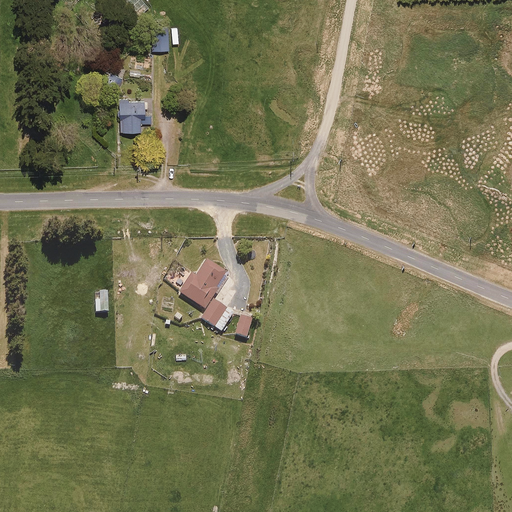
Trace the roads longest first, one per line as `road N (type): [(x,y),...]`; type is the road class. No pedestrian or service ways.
road 1 (tertiary): [(0,202),(167,198),(268,206),(511,299)]
road 2 (track): [(352,0),(333,104),(314,154),(293,177),(245,203)]
